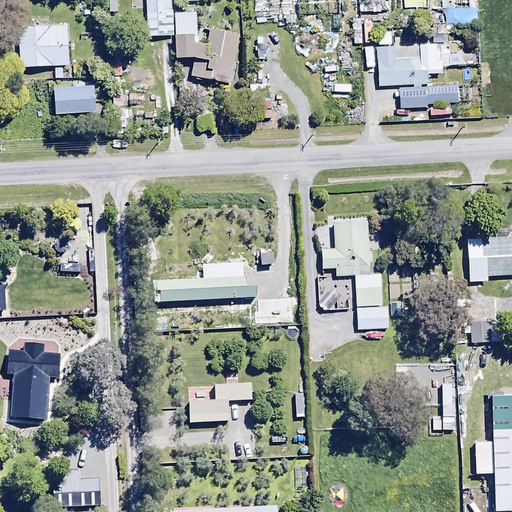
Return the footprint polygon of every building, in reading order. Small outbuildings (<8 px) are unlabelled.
[(169,0),(144,0),(146,40),(171,39),(169,0)] [(476,0),(449,0),(449,27),(477,27),(476,0)] [(196,16),(174,16),(176,39),(174,39),(175,63),(192,62),(189,80),(229,88),(239,39),(209,33),(206,49),(198,47),(196,16)] [(17,31),(17,71),(68,70),(67,30),(17,31)] [(376,33),(376,47),(393,47),(393,33),(376,33)] [(450,49),(418,49),(418,61),(395,62),(395,50),(377,51),(377,89),(426,88),(426,80),(441,79),(441,70),(477,68),(476,51),(450,52),(450,49)] [(14,57),(0,56),(0,76),(14,76),(14,57)] [(120,80),(112,80),(115,138),(154,136),(153,116),(133,116),(134,119),(123,120),(123,109),(127,109),(126,94),(121,94),(120,80)] [(269,87),(249,88),(250,122),(270,121),(269,87)] [(412,91),(412,107),(457,106),(457,88),(428,89),(428,91),(412,91)] [(93,89),(53,92),(55,119),(94,116),(93,89)] [(450,110),(431,109),(431,118),(450,118),(450,110)] [(355,278),(369,277),(369,267),(373,266),(373,255),(368,255),(367,221),(332,223),(334,252),(320,253),(321,273),(335,273),(335,279),(355,278)] [(511,231),(494,232),(494,241),(465,242),(468,286),(487,285),(486,279),(511,277),(511,231)] [(369,277),(355,278),(356,311),(382,309),(381,277),(369,277)] [(382,309),(356,311),(357,333),(387,331),(387,309),(382,309)] [(440,386),(443,386),(442,367),(395,368),(396,409),(438,409),(438,400),(436,400),(436,389),(440,389),(440,386)] [(440,386),(440,389),(441,420),(431,420),(431,434),(455,434),(454,386),(443,386),(440,386)] [(511,511),(511,432),(491,433),(492,511),(511,511)]
